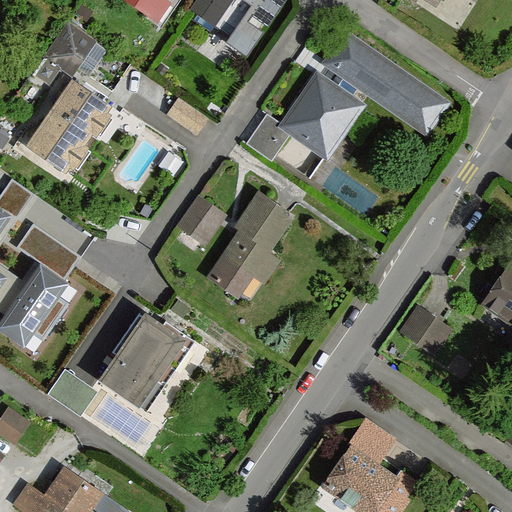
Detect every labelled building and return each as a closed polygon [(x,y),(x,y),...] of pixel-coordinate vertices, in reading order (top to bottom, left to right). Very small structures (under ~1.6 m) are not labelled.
[(131,0),(154,16),(165,0),(131,0)] [(235,0),(215,30),(246,51),(281,0),(235,0)] [(422,0),(438,10),(445,0),(422,0)] [(62,68),(73,76),(97,42),(69,22),(33,72),(51,84),(62,68)] [(346,29),(322,64),(426,137),(451,102),(346,29)] [(319,72),(280,124),(330,161),(369,109),(319,72)] [(80,79),(32,146),(74,176),(122,109),(80,79)] [(180,98),(168,115),(198,136),(210,120),(180,98)] [(268,193),(208,277),(243,303),(302,219),(268,193)] [(178,228),(206,248),(228,217),(200,198),(178,228)] [(0,212),(0,272),(28,231),(0,212)] [(66,273),(80,257),(41,222),(27,237),(66,273)] [(8,331),(48,346),(75,274),(36,259),(8,331)] [(511,273),(503,268),(476,310),(511,332),(511,273)] [(450,331),(418,310),(404,331),(436,352),(450,331)] [(152,312),(105,381),(150,411),(197,342),(152,312)] [(13,403),(0,421),(0,427),(19,441),(35,419),(13,403)] [(391,440),(367,424),(326,487),(364,511),(398,511),(406,501),(403,499),(414,483),(403,476),(399,482),(374,466),(391,440)] [(0,445),(0,470),(11,453),(0,445)] [(32,481),(17,503),(30,511),(97,511),(109,495),(70,467),(51,494),(32,481)]
